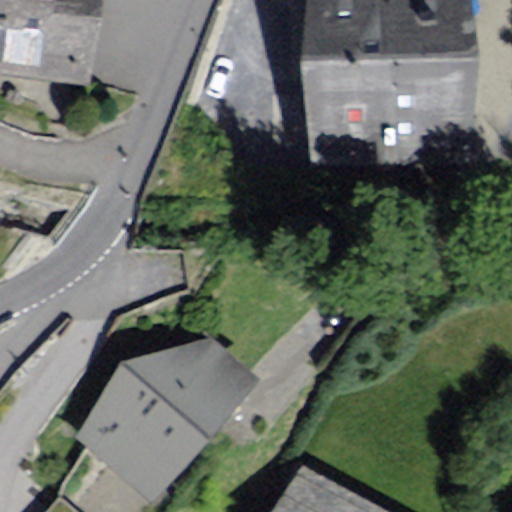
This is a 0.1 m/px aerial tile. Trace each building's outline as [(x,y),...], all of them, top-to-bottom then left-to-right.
[(92,0),(0,0),(0,71),(85,80),(92,0)] [(471,0),(309,0),(313,153),(475,149),(471,0)] [(262,378),(211,334),(136,363),(77,430),(156,499),(262,378)] [(393,511),(309,469),(285,511),(393,511)] [(86,511),(60,490),(41,511),(86,511)]
